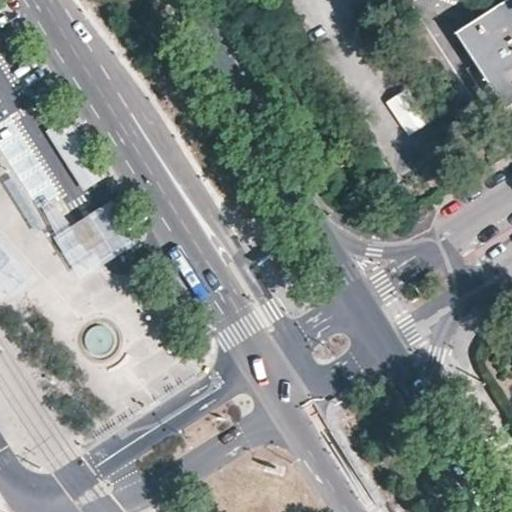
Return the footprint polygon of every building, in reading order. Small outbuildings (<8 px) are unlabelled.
[(511,103),(511,0),(507,0),(457,32),(505,108),(511,103)] [(408,89),(387,102),(408,136),(429,123),(408,89)] [(70,120),(46,134),(84,194),(107,179),(70,120)] [(46,227),(14,176),(4,182),(37,233),(46,227)] [(140,242),(113,200),(106,204),(131,247),(140,242)] [(131,247),(106,204),(89,215),(55,236),(82,279),(119,255),(131,247)] [(0,239),(0,303),(19,298),(35,287),(38,281),(0,239)]
